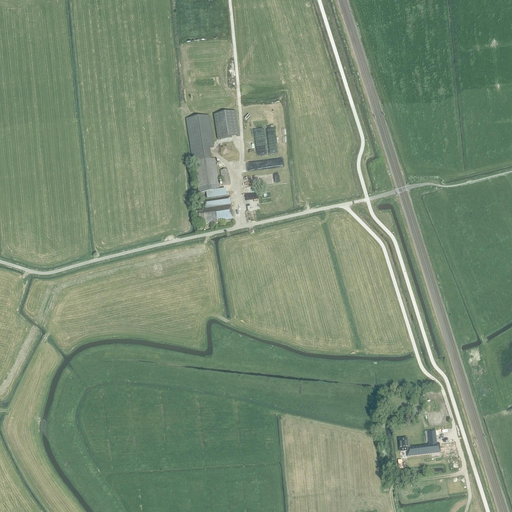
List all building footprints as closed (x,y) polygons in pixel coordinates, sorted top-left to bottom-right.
[(240,137),(237,112),(215,115),(218,140),(240,137)] [(211,160),(210,148),(214,147),(210,116),(195,118),(186,119),(192,162),(193,162),(198,190),(219,186),(215,159),(211,160)] [(274,117),(266,118),(269,154),(278,153),(276,124),(270,125),(270,124),(272,123),(272,119),(275,119),(274,117)] [(274,167),(285,166),(283,156),(273,157),(274,167)] [(229,177),(228,170),(220,171),(222,186),(230,185),(229,177)] [(233,221),(229,196),(204,200),(205,209),(201,210),(202,211),(196,212),(197,223),(203,222),(204,224),(209,223),(209,224),(233,221)] [(405,439),(399,440),(400,452),(406,452),(407,457),(440,454),(439,444),(436,444),(436,439),(435,430),(428,431),(427,431),(428,445),(409,447),(408,440),(407,440),(407,439),(406,439),(405,439)]
